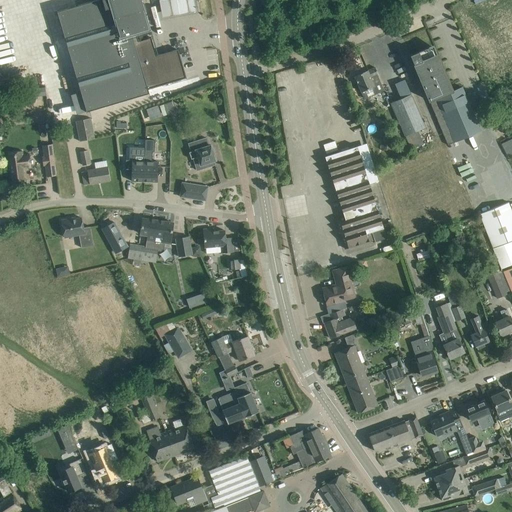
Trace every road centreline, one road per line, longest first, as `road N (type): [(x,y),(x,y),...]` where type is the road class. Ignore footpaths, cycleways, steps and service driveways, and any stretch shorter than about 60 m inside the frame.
road 1 (residential): [(266,217),(46,200),(0,217)]
road 2 (unclassified): [(82,511),(329,406)]
road 3 (unclassified): [(244,77),(441,0)]
road 4 (tertiary): [(329,406),(288,323),(266,217)]
road 5 (residential): [(347,434),(511,363)]
road 6 (tertiary): [(266,217),(244,77)]
